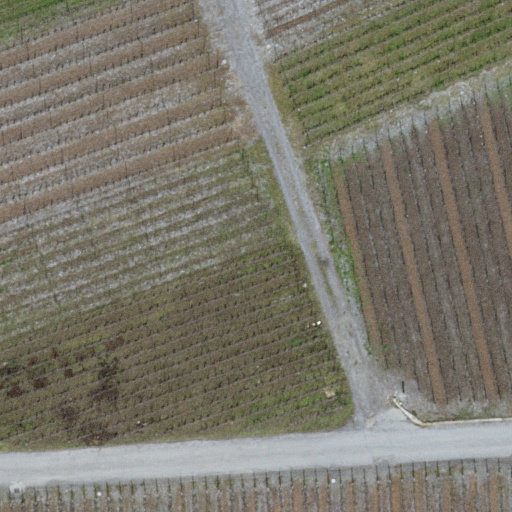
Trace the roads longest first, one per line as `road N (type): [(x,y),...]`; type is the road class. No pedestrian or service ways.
road 1 (track): [(0,471),(511,441)]
road 2 (track): [(393,449),(223,0)]
